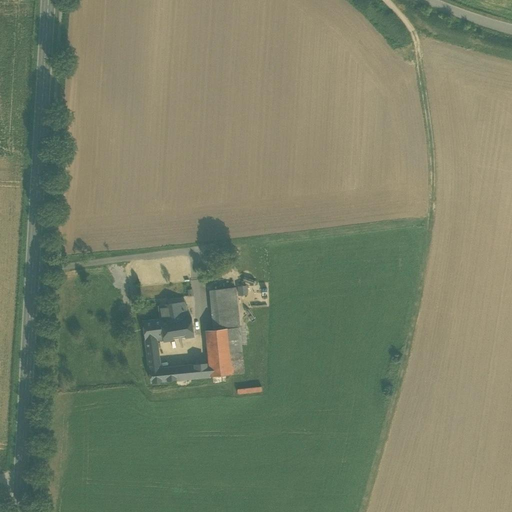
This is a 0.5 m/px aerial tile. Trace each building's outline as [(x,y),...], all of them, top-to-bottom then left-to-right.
[(247,294),(246,284),(237,285),(237,295),(247,294)] [(211,290),(212,303),(237,301),(235,287),(211,290)] [(212,303),(215,330),(227,329),(239,327),(237,301),(212,303)] [(161,319),(161,322),(187,318),(184,302),(159,306),(161,319)] [(143,321),(145,342),(157,341),(163,340),(163,341),(194,336),(191,317),(187,318),(161,322),(161,319),(143,321)] [(239,327),(227,329),(232,374),(244,373),(239,327)] [(215,330),(205,331),(206,339),(208,364),(160,368),(157,341),(145,342),(151,382),(232,374),(227,329),(215,330)]
